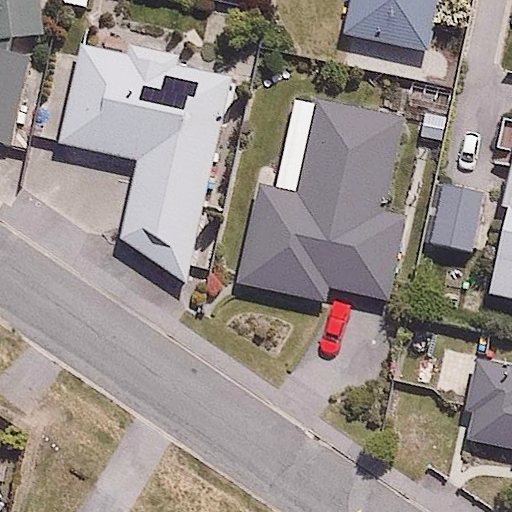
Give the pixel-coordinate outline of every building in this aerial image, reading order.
[(0,0),(0,47),(55,44),(52,0),(0,0)] [(355,0),(350,30),(431,48),(441,0),(355,0)] [(121,54),(84,46),(66,139),(148,155),(131,242),(188,254),(224,74),(181,65),(187,31),(127,19),(121,54)] [(49,61),(0,55),(0,145),(27,152),(49,61)] [(259,166),(236,286),(333,304),(336,288),(389,298),(405,211),(386,208),(403,113),(296,93),(282,171),(259,166)] [(483,193),(441,184),(429,241),(471,249),(483,193)] [(511,190),(489,296),(511,301),(511,190)] [(511,377),(490,373),(477,444),(511,450),(511,377)]
